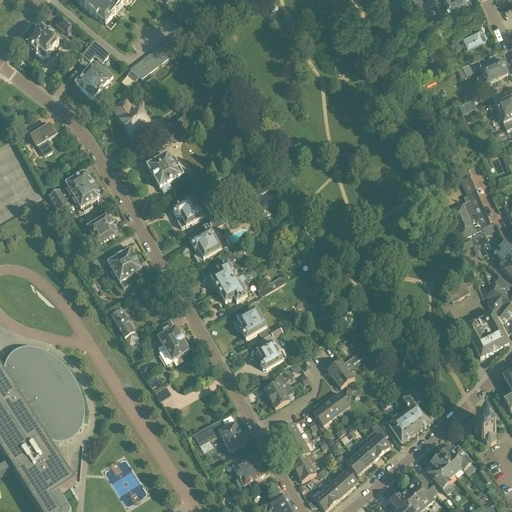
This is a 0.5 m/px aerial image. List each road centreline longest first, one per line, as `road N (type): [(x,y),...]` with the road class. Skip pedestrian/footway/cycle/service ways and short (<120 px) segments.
road 1 (residential): [(303,511),(93,149),(0,62)]
road 2 (residential): [(346,511),(474,395)]
